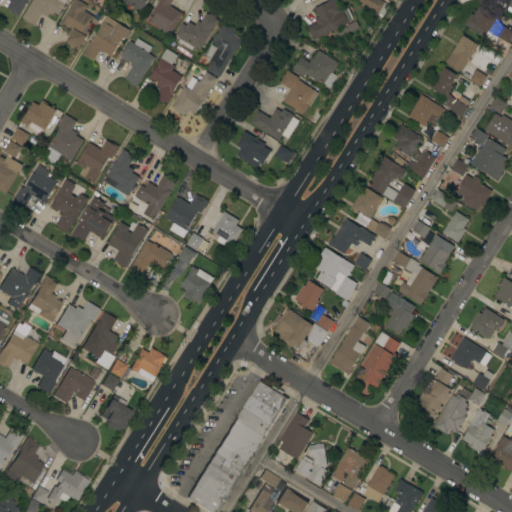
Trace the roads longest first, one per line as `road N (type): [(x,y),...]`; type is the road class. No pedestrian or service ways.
road 1 (residential): [(0,39),(282,209)]
road 2 (residential): [(231,336),(511,509)]
road 3 (primary): [(302,222),(444,0)]
road 4 (primary): [(282,209),(146,425)]
road 5 (primary): [(136,489),(271,273)]
road 6 (residential): [(511,213),(381,429)]
road 7 (primary): [(411,0),(282,209)]
road 8 (residential): [(0,219),(156,315)]
road 9 (residential): [(274,27),(194,156)]
